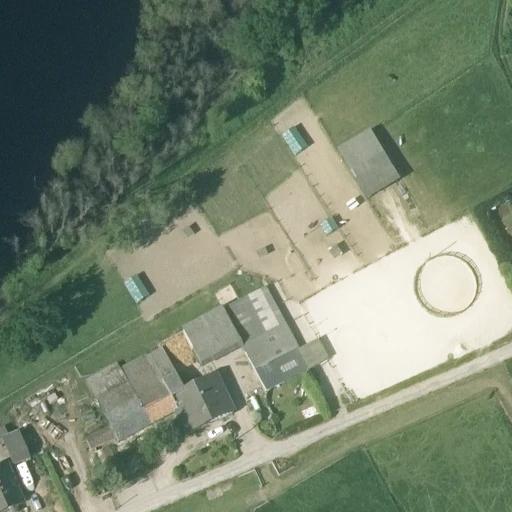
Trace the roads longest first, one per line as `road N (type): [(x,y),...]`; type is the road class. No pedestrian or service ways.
road 1 (track): [(0,324),(414,0)]
road 2 (residential): [(128,511),(511,349)]
